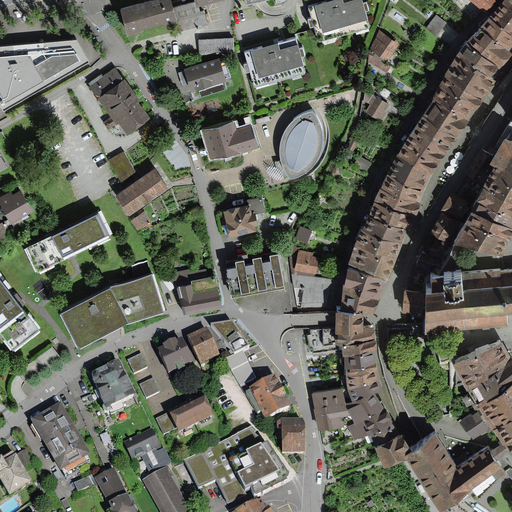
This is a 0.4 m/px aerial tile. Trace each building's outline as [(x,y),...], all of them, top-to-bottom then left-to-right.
[(174,0),(148,0),(122,7),(128,33),(180,20),(177,7),(174,0)] [(198,1),(177,7),(180,20),(182,29),(209,22),(203,0),(198,1)] [(363,0),(316,0),(308,2),(318,38),(370,24),(363,0)] [(469,0),(485,13),(491,6),(496,0),(469,0)] [(511,11),(511,0),(504,0),(502,2),(511,11)] [(511,11),(502,2),(489,18),(511,36),(511,11)] [(437,15),(425,29),(435,37),(447,23),(437,15)] [(511,46),(511,36),(489,18),(480,27),(509,51),(511,46)] [(511,52),(509,51),(480,27),(468,43),(499,67),(500,69),(511,54),(511,52)] [(398,44),(379,31),(371,48),(367,62),(387,72),(391,66),(386,63),(398,44)] [(296,34),(245,49),(255,84),(306,70),(296,34)] [(234,35),(199,37),(200,53),(235,52),(234,35)] [(76,40),(0,46),(0,105),(3,110),(89,61),(76,40)] [(458,54),(445,74),(483,100),(496,81),(492,78),(499,67),(468,43),(458,54)] [(221,57),(220,54),(184,65),(191,88),(198,86),(201,95),(227,87),(224,78),(226,78),(226,76),(232,74),(226,56),(221,57)] [(149,118),(115,69),(91,86),(125,135),(149,118)] [(483,100),(445,74),(434,100),(470,120),(483,100)] [(215,109),(224,106),(221,96),(212,99),(215,109)] [(363,111),(379,120),(388,105),(372,96),(363,111)] [(458,138),(470,120),(434,100),(423,116),(456,137),(458,138)] [(281,168),(287,177),(299,173),(308,166),(317,157),(320,144),(320,130),(314,118),(310,110),(300,115),(292,119),(284,129),(279,140),(278,153),(281,168)] [(456,137),(423,116),(416,127),(448,148),(450,145),(453,146),(456,141),(454,140),(456,137)] [(235,118),(203,127),(211,156),(258,143),(252,121),(237,126),(235,118)] [(416,127),(404,145),(438,164),(446,153),(447,154),(450,149),(448,148),(416,127)] [(494,155),(490,163),(511,173),(511,141),(505,137),(494,155)] [(438,164),(404,145),(397,156),(430,175),(431,174),(432,174),(438,164)] [(511,173),(490,163),(494,155),(482,148),(467,175),(471,177),(511,201),(511,173)] [(135,170),(123,150),(107,159),(118,179),(135,170)] [(353,156),(343,150),(340,157),(350,162),(353,156)] [(430,175),(397,156),(388,174),(422,191),(430,175)] [(166,187),(152,167),(113,196),(127,215),(166,187)] [(388,174),(380,188),(418,203),(422,191),(388,174)] [(511,201),(471,177),(456,199),(472,207),(511,228),(511,201)] [(418,203),(380,188),(374,202),(414,214),(417,215),(420,203),(418,203)] [(10,191),(0,196),(0,203),(15,228),(23,224),(19,216),(31,209),(20,191),(12,195),(10,191)] [(250,201),(253,212),(256,211),(266,209),(263,194),(249,197),(250,201)] [(450,196),(441,210),(464,220),(472,207),(456,199),(450,196)] [(250,201),(224,207),(230,233),(257,226),(255,222),(259,221),(256,211),(253,212),(250,201)] [(414,214),(374,202),(369,217),(407,230),(410,225),(414,214)] [(464,220),(452,244),(487,252),(503,256),(510,241),(511,242),(511,238),(511,228),(472,207),(464,220)] [(22,245),(37,275),(73,256),(110,238),(95,208),(22,245)] [(464,220),(441,210),(432,231),(437,235),(452,244),(464,220)] [(146,222),(141,213),(127,221),(132,230),(146,222)] [(407,230),(369,217),(362,231),(402,243),(407,230)] [(300,226),(296,237),(307,241),(311,230),(300,226)] [(362,231),(356,244),(397,258),(402,243),(362,231)] [(452,244),(437,235),(428,254),(442,261),(452,244)] [(356,244),(347,263),(389,278),(397,258),(356,244)] [(299,250),(295,266),(316,270),(319,254),(299,250)] [(236,268),(227,270),(233,298),(284,288),(278,254),(270,256),(271,262),(262,264),(260,257),(253,259),(254,266),(245,267),(244,261),(235,262),(236,268)] [(428,257),(421,255),(416,268),(431,274),(437,261),(428,257)] [(355,289),(379,299),(389,278),(347,263),(344,287),(355,289)] [(506,306),(511,305),(511,268),(501,269),(501,268),(481,270),(462,271),(464,287),(444,288),(443,270),(432,271),(433,285),(425,286),(425,292),(425,313),(425,326),(428,326),(508,318),(506,306)] [(464,287),(462,271),(462,268),(443,270),(444,288),(464,287)] [(54,310),(74,350),(125,325),(164,314),(152,269),(105,284),(54,310)] [(189,270),(166,275),(178,286),(184,315),(221,308),(217,288),(215,277),(207,278),(205,270),(190,273),(189,270)] [(327,307),(331,278),(291,272),(292,283),(305,284),(300,307),(327,307)] [(0,280),(0,331),(13,348),(39,327),(16,300),(0,280)] [(344,287),(341,313),(352,313),(364,313),(364,314),(373,314),(379,299),(355,289),(344,287)] [(425,292),(405,291),(403,313),(425,313),(425,292)] [(352,313),(341,313),(336,313),(336,317),(336,327),(363,326),(364,317),(364,314),(364,313),(352,313)] [(233,320),(211,325),(235,355),(243,351),(249,347),(233,320)] [(336,327),(336,335),(375,332),(374,326),(363,326),(336,327)] [(207,327),(188,336),(202,365),(221,355),(207,327)] [(336,350),(336,345),(336,335),(336,327),(311,329),(311,334),(308,335),(310,349),(313,349),(314,352),(336,350)] [(375,332),(336,335),(336,345),(342,348),(376,341),(375,332)] [(164,345),(158,348),(170,372),(194,360),(182,335),(177,338),(176,336),(163,342),(164,345)] [(342,358),(345,357),(376,352),(376,341),(342,348),(342,358)] [(476,351),(452,362),(467,387),(511,357),(501,341),(475,350),(476,351)] [(61,357),(52,346),(20,371),(29,383),(61,357)] [(235,355),(225,360),(232,372),(248,363),(243,351),(235,355)] [(345,357),(348,389),(379,381),(376,352),(345,357)] [(148,367),(142,355),(129,362),(134,373),(148,367)] [(477,403),(511,378),(511,358),(511,357),(467,387),(477,403)] [(136,392),(119,358),(94,370),(93,374),(94,376),(92,377),(104,403),(103,406),(105,409),(107,410),(109,409),(111,413),(124,406),(121,399),(136,392)] [(248,363),(232,372),(240,387),(257,379),(248,363)] [(249,389),(265,419),(291,406),(276,376),(249,389)] [(154,378),(139,385),(146,399),(160,392),(154,378)] [(511,378),(477,403),(493,429),(511,419),(511,378)] [(348,389),(353,403),(375,393),(383,391),(379,381),(348,389)] [(316,392),(312,393),(319,430),(348,425),(346,417),(351,416),(346,403),(343,390),(316,392)] [(353,403),(346,403),(351,416),(354,424),(385,409),(375,393),(353,403)] [(214,414),(205,396),(171,412),(178,427),(180,431),(214,414)] [(89,451),(60,403),(31,420),(65,478),(79,470),(76,465),(89,457),(86,452),(89,451)] [(477,410),(460,421),(474,439),(487,430),(489,432),(493,429),(477,403),(474,405),(477,410)] [(387,412),(385,409),(354,424),(349,426),(355,440),(371,435),(376,448),(400,434),(398,430),(387,412)] [(163,433),(178,427),(171,412),(171,411),(156,418),(163,433)] [(302,420),(282,419),(275,424),(276,440),(282,439),(283,453),(306,454),(302,420)] [(511,419),(493,429),(501,441),(510,452),(511,453),(511,419)] [(252,427),(203,452),(217,482),(228,505),(247,496),(245,493),(251,490),(255,498),(287,482),(289,476),(267,442),(252,427)] [(162,448),(151,428),(123,442),(133,462),(143,457),(162,448)] [(420,442),(411,450),(406,455),(408,459),(440,503),(442,503),(468,486),(502,464),(499,459),(493,450),(489,444),(458,464),(435,429),(426,437),(420,442)] [(400,434),(376,448),(386,468),(408,459),(406,455),(411,450),(401,435),(400,434)] [(498,447),(493,450),(499,459),(505,455),(510,452),(501,441),(498,442),(500,445),(498,447)] [(162,448),(143,457),(151,474),(166,467),(171,464),(163,447),(162,448)] [(26,449),(17,454),(24,466),(33,460),(26,449)] [(0,454),(0,477),(9,492),(32,479),(24,466),(17,454),(15,452),(5,459),(1,453),(0,454)] [(203,452),(185,461),(199,490),(202,489),(217,482),(203,452)] [(137,511),(114,467),(95,477),(111,507),(109,508),(111,511),(137,511)] [(151,474),(143,479),(161,511),(190,511),(166,467),(151,474)] [(90,475),(75,483),(78,491),(94,483),(90,475)] [(452,511),(442,503),(440,503),(446,511),(452,511)]
